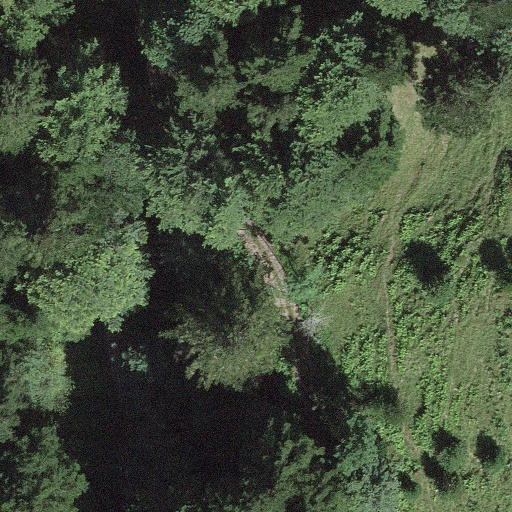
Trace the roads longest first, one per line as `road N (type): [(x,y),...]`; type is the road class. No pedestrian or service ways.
road 1 (track): [(138,511),(142,284),(164,144),(163,38),(129,0)]
road 2 (track): [(164,144),(232,202),(295,341),(319,511)]
